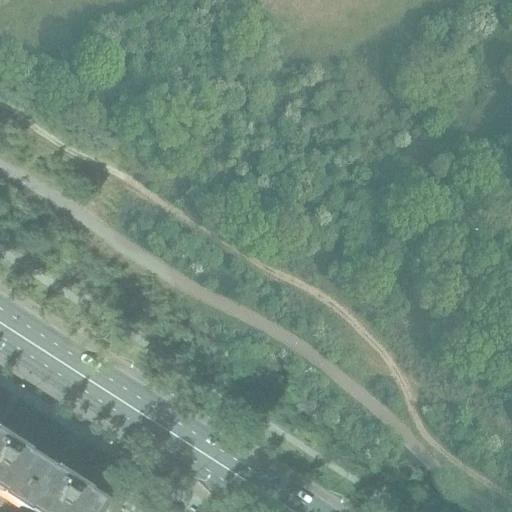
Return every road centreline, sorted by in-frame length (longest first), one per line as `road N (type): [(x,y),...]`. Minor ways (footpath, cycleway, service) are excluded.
road 1 (unknown): [(0,104),(324,297),(393,366),(425,431),(511,495)]
road 2 (secondary): [(294,511),(0,322)]
